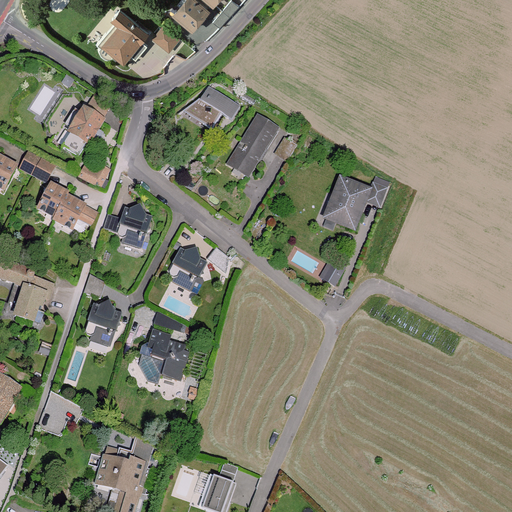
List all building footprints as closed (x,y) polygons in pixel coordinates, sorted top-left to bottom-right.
[(210,11),(196,0),(188,0),(176,15),(194,30),(210,11)] [(233,0),(223,11),(230,17),(239,6),(233,0)] [(151,34),(122,11),(113,21),(116,24),(97,47),(101,49),(99,52),(101,56),(106,60),(111,61),(114,59),(117,62),(119,60),(125,65),(132,57),(136,60),(147,48),(142,44),(151,34)] [(223,11),(213,22),(220,28),(230,17),(223,11)] [(180,40),(164,27),(154,39),(170,52),(180,40)] [(241,107),(210,88),(202,102),(186,112),(212,129),(221,114),(233,121),(241,107)] [(73,130),(70,135),(73,137),(65,150),(80,159),(87,146),(91,149),(107,123),(104,121),(113,106),(98,97),(90,111),(87,109),(82,116),(76,112),(67,126),(73,130)] [(278,129),(257,116),(228,164),(248,177),(278,129)] [(277,153),(290,160),(299,144),(286,137),(277,153)] [(55,166),(29,152),(19,170),(46,183),(55,166)] [(0,189),(4,192),(18,165),(0,155),(0,189)] [(96,171),(85,166),(79,177),(101,189),(111,170),(100,164),(96,171)] [(372,190),(340,177),(324,218),(354,230),(366,201),(379,207),(386,189),(374,184),(372,190)] [(68,193),(51,184),(37,210),(54,219),(53,222),(73,232),(79,221),(91,227),(98,213),(66,197),(68,193)] [(132,210),(125,208),(117,234),(119,238),(123,240),(122,244),(142,250),(152,216),(147,214),(142,205),(132,210)] [(186,251),(180,248),(168,271),(170,276),(174,278),(171,283),(196,295),(204,281),(198,278),(207,263),(201,260),(197,248),(186,251)] [(228,257),(217,249),(208,259),(226,273),(228,265),(227,260),(228,257)] [(47,303),(54,283),(34,277),(35,273),(32,271),(29,270),(30,268),(0,257),(0,278),(23,286),(13,315),(34,322),(39,306),(43,307),(45,302),(47,303)] [(337,285),(345,272),(329,263),(322,277),(337,285)] [(105,284),(90,275),(85,293),(101,299),(105,284)] [(99,307),(92,304),(84,330),(86,334),(91,336),(89,340),(109,347),(114,331),(117,331),(122,313),(114,311),(109,301),(99,307)] [(172,335),(153,331),(148,347),(154,349),(152,356),(168,361),(164,376),(181,381),(190,353),(187,346),(170,341),(172,335)] [(21,386),(0,373),(0,420),(1,421),(21,386)] [(137,439),(131,458),(144,462),(145,458),(149,460),(153,447),(137,439)] [(129,463),(102,455),(93,484),(119,492),(112,511),(134,511),(142,488),(138,486),(146,462),(144,462),(131,458),(129,463)] [(201,511),(204,511),(227,511),(236,486),(232,485),(238,470),(224,465),(219,481),(212,479),(201,511)]
